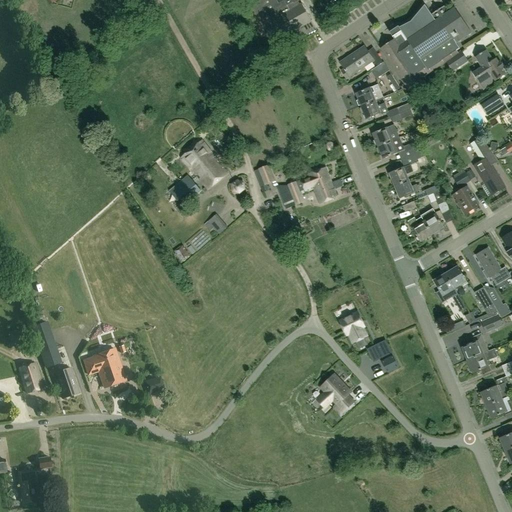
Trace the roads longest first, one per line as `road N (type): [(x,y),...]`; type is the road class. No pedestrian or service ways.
road 1 (track): [(0,299),(19,293),(28,275),(224,108),(315,55)]
road 2 (residential): [(0,429),(84,418),(191,440),(213,427),(277,349),(316,324)]
road 3 (residential): [(316,324),(299,266),(256,212),(244,148),(160,0)]
road 4 (residential): [(405,279),(315,55),(399,0)]
road 5 (residential): [(316,324),(414,430),(439,443),(470,437)]
road 6 (residential): [(470,437),(405,279)]
road 7 (residential): [(405,279),(511,212)]
